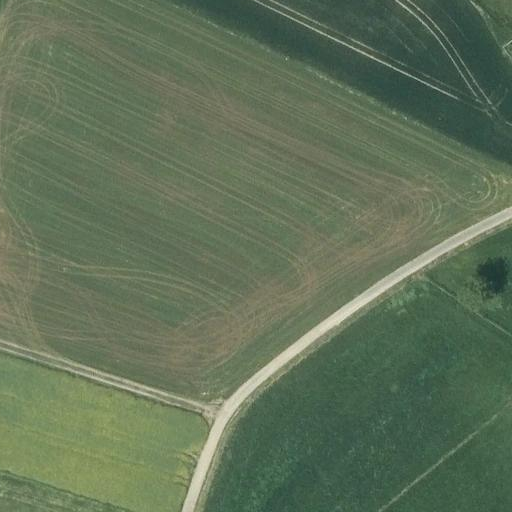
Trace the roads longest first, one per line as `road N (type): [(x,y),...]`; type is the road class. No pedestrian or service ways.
road 1 (track): [(221,412),(248,415),(399,298),(511,235)]
road 2 (track): [(0,344),(221,412)]
